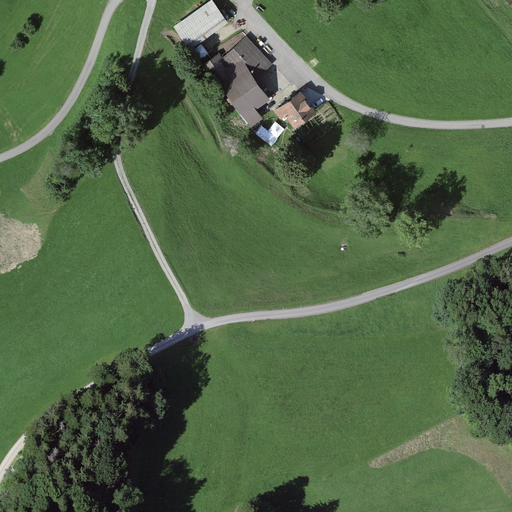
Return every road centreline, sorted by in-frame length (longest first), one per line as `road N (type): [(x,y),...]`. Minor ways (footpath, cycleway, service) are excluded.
road 1 (unclassified): [(0,471),(63,405),(178,343),(189,326),(116,144),(151,0)]
road 2 (track): [(189,326),(309,313),(511,239)]
road 3 (track): [(511,120),(417,122),(328,94),(237,0)]
road 4 (track): [(119,0),(66,109),(41,135),(0,156)]
